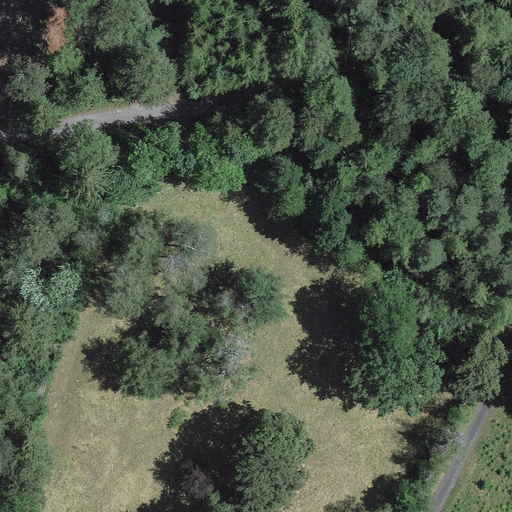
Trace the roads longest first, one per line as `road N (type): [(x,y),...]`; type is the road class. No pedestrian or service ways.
road 1 (track): [(474,0),(409,43),(247,102),(0,136)]
road 2 (track): [(436,511),(511,353)]
